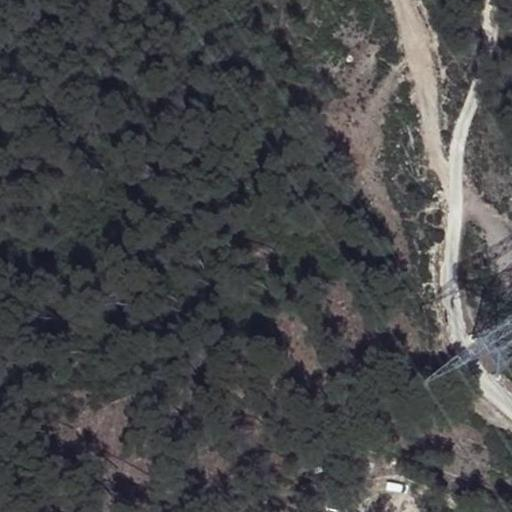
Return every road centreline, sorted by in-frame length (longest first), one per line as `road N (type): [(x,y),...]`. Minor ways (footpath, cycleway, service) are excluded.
road 1 (residential): [(511,411),(484,381),(448,305),(454,199)]
road 2 (residential): [(454,199),(439,165),(405,0)]
road 3 (residential): [(454,199),(493,0)]
